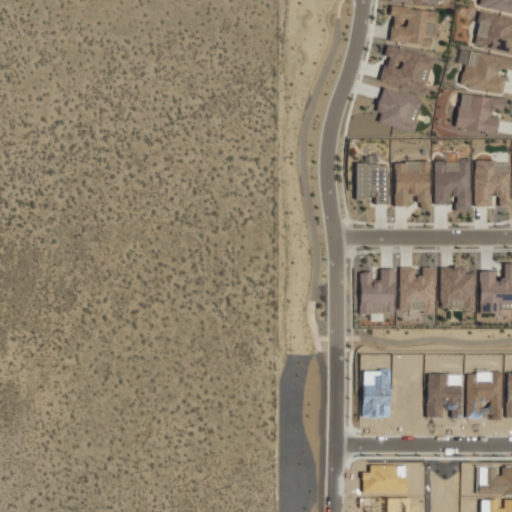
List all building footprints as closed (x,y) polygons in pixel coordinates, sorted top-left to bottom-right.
[(511,0),(480,0),(479,7),(511,13),(511,0)] [(459,87),(501,92),(503,77),(497,77),(498,68),(511,70),(511,60),(511,28),(510,28),(511,22),(498,21),(499,16),(479,13),(475,51),(458,49),(457,63),(462,64),(459,87)] [(378,81),(424,91),(432,53),(421,50),(421,46),(410,43),(409,50),(386,45),(378,81)] [(411,132),(421,99),(381,88),(374,111),(380,113),(377,122),(411,132)] [(454,127),(495,132),(497,117),(490,116),(491,108),(501,109),(502,99),(459,93),(454,127)] [(355,163),(354,198),(374,198),(374,205),(385,205),(386,165),(375,165),(376,157),(364,157),(364,163),(355,163)] [(473,207),(489,206),(489,197),(508,197),(507,161),(472,162),(473,207)] [(428,208),(427,162),(393,162),(393,206),(407,206),(407,195),(416,195),(416,208),(428,208)] [(478,271),(479,312),(511,311),(511,302),(511,263),(503,263),(503,278),(495,278),(495,271),(478,271)] [(433,311),(434,270),(413,270),(413,267),(398,267),(397,310),(433,311)] [(438,307),(472,308),(473,273),(463,273),(464,268),(439,267),(438,307)] [(393,268),(379,269),(379,280),(371,280),(371,272),(358,272),(359,314),(370,314),(370,310),(381,310),(381,312),(393,312),(393,268)]
